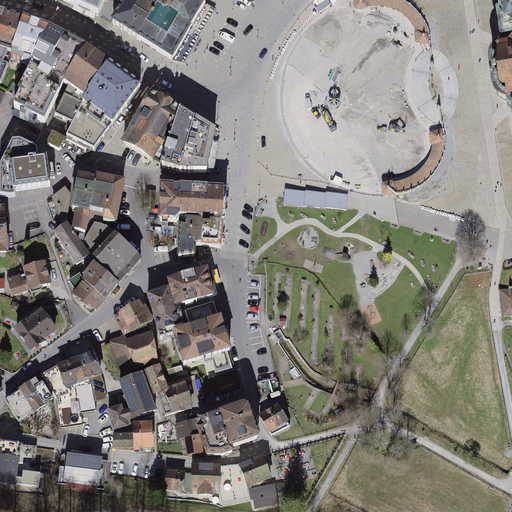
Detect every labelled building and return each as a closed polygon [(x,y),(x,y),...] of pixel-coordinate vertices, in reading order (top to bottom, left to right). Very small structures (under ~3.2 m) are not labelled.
[(106,0),(76,0),(72,5),(98,18),(106,0)] [(125,0),(111,26),(136,41),(155,8),(143,2),(143,0),(125,0)] [(155,8),(190,30),(206,5),(197,0),(158,0),(159,0),(155,8)] [(412,25),(418,34),(417,39),(418,45),(424,47),(432,48),(433,44),(432,38),(432,36),(429,27),(422,18),(414,8),(401,1),(398,0),(359,0),(358,1),(360,14),(372,13),(372,10),(387,11),(399,13),(405,18),(412,25)] [(155,8),(136,41),(172,61),(190,30),(155,8)] [(25,18),(7,11),(0,33),(0,47),(15,50),(25,18)] [(51,27),(25,18),(15,50),(21,64),(32,65),(51,27)] [(65,82),(88,46),(51,27),(32,65),(65,82)] [(88,46),(65,82),(74,87),(98,52),(88,46)] [(124,70),(98,52),(74,87),(56,127),(76,139),(74,149),(90,157),(112,126),(143,83),(124,70)] [(13,69),(0,62),(0,83),(5,86),(13,69)] [(17,110),(49,123),(65,85),(34,72),(17,110)] [(0,112),(8,96),(0,92),(0,112)] [(152,163),(178,113),(151,98),(125,144),(152,163)] [(180,175),(195,122),(178,113),(152,163),(165,169),(180,175)] [(216,135),(195,122),(180,175),(206,173),(216,135)] [(409,184),(397,187),(393,184),(389,186),(384,190),(383,195),(387,200),(398,200),(398,197),(403,197),(419,191),(428,184),(438,173),(445,158),(448,145),(447,141),(446,134),(443,133),(436,134),(431,138),(433,148),(435,148),(433,158),(430,165),(425,172),(417,180),(409,184)] [(73,145),(59,137),(53,148),(66,156),(73,145)] [(8,166),(5,173),(0,193),(50,187),(46,160),(40,162),(38,149),(15,148),(8,166)] [(99,217),(99,215),(104,182),(88,179),(87,181),(82,181),(79,200),(77,215),(78,215),(76,230),(75,235),(78,236),(82,236),(94,238),(97,217),(99,217)] [(124,182),(105,179),(104,182),(99,215),(106,216),(105,225),(116,224),(124,182)] [(229,192),(165,189),(163,224),(197,226),(227,227),(229,192)] [(55,205),(48,208),(56,230),(62,226),(71,221),(77,215),(79,200),(69,191),(54,203),(55,205)] [(354,198),(287,191),(285,208),(352,215),(354,198)] [(11,212),(0,212),(0,258),(14,257),(11,212)] [(203,247),(213,247),(214,227),(197,226),(197,231),(181,230),(181,259),(203,259),(203,247)] [(214,227),(213,247),(230,248),(231,228),(214,227)] [(70,253),(82,270),(95,260),(78,236),(75,235),(76,230),(74,228),(58,238),(62,245),(59,246),(66,255),(70,253)] [(148,262),(122,238),(100,262),(125,285),(148,262)] [(88,286),(111,304),(125,285),(102,267),(88,286)] [(12,283),(16,300),(55,290),(50,269),(28,275),(29,278),(12,283)] [(217,273),(171,285),(174,294),(179,314),(184,313),(225,302),(217,273)] [(101,317),(111,304),(88,286),(78,299),(101,317)] [(505,321),(511,320),(511,290),(501,292),(503,307),(505,321)] [(151,300),(161,338),(189,331),(184,313),(179,314),(174,294),(151,300)] [(146,305),(118,320),(128,339),(156,325),(146,305)] [(64,338),(48,314),(18,334),(34,358),(64,338)] [(233,322),(182,336),(191,368),(241,355),(233,322)] [(163,359),(157,335),(148,338),(147,336),(111,346),(119,375),(155,366),(154,362),(163,359)] [(59,398),(62,427),(83,424),(79,391),(108,380),(100,358),(49,376),(58,399),(59,398)] [(275,369),(258,370),(259,380),(264,380),(264,391),(277,390),(275,369)] [(163,416),(164,421),(198,409),(190,387),(174,393),(166,371),(149,377),(163,416)] [(131,424),(135,423),(136,425),(163,416),(149,377),(122,386),(132,414),(128,415),(126,408),(110,413),(118,436),(134,431),(131,424)] [(42,382),(8,405),(22,425),(56,402),(42,382)] [(199,420),(200,422),(204,435),(201,436),(205,438),(206,440),(202,441),(207,456),(222,456),(232,452),(231,448),(257,439),(258,436),(249,407),(244,405),(199,420)] [(271,437),(289,426),(278,406),(259,416),(271,437)] [(176,427),(180,440),(201,436),(204,435),(200,422),(197,423),(197,421),(176,427)] [(161,427),(139,427),(139,439),(116,439),(116,451),(139,451),(139,453),(161,453),(161,427)] [(202,440),(201,436),(180,440),(182,452),(187,452),(187,455),(203,453),(200,440),(202,440)] [(26,446),(1,443),(0,447),(0,485),(21,488),(26,446)] [(63,456),(60,484),(107,490),(110,462),(63,456)] [(245,468),(226,469),(228,484),(221,500),(221,506),(277,499),(275,481),(267,460),(245,468)] [(228,484),(226,469),(192,470),(193,479),(169,476),(166,491),(194,495),(194,496),(198,496),(210,497),(211,495),(220,494),(221,500),(228,484)]
